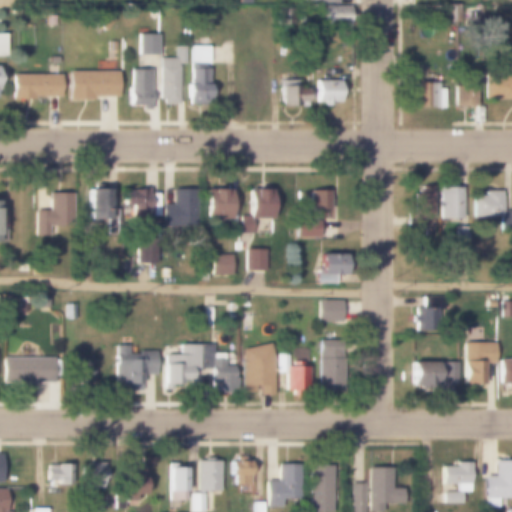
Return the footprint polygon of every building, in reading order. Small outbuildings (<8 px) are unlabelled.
[(319,5),(348,5),(348,26),(319,26),(319,5)] [(103,14),(117,25),(112,31),(107,27),(102,33),(93,25),(103,14)] [(45,15),(54,15),(54,25),(45,25),(45,15)] [(137,34),(154,34),(154,55),(137,55),(137,34)] [(107,42),(115,42),(115,50),(107,50),(107,42)] [(174,58),(174,46),(183,46),(183,64),(175,64),(175,104),(158,104),(158,58),(174,58)] [(188,104),(188,46),(206,46),(206,104),(188,104)] [(47,56),(57,56),(57,69),(47,69),(47,56)] [(128,70),(147,70),(147,106),(128,106),(128,70)] [(66,72),(115,72),(115,96),(93,96),(93,100),(66,100),(66,72)] [(247,99),(243,99),(243,76),(256,76),(256,72),(262,72),(262,76),(264,76),(264,99),(262,99),(262,106),(247,106),(247,99)] [(511,73),(511,98),(486,100),(481,91),(481,74),(511,73)] [(10,75),(56,75),(56,97),(32,97),(32,100),(10,100),(10,75)] [(437,82),(437,89),(443,88),(444,109),(413,109),(412,83),(425,83),(425,77),(434,77),(435,82),(437,82)] [(472,78),(473,100),(463,100),(463,108),(452,108),(452,78),(472,78)] [(331,101),(331,105),(321,105),(321,101),(314,101),(314,80),(338,80),(338,101),(331,101)] [(294,90),(304,90),(304,102),(294,102),(294,107),(277,107),(277,86),(294,86),(294,90)] [(169,186),(169,204),(160,204),(160,223),(195,223),(195,186),(169,186)] [(417,187),(417,191),(411,191),(411,214),(404,214),(405,229),(429,228),(429,186),(417,187)] [(459,196),(466,196),(466,186),(436,186),(436,218),(450,218),(450,221),(459,221),(459,196)] [(120,189),(120,200),(131,200),(131,218),(146,218),(146,188),(120,189)] [(269,188),(269,218),(249,218),(248,232),(237,232),(237,216),(244,216),(245,188),(269,188)] [(85,189),(84,220),(105,221),(106,190),(85,189)] [(227,189),(228,218),(202,219),(202,190),(227,189)] [(307,190),(307,219),(322,219),(322,213),(326,213),(326,205),(328,205),(328,190),(307,190)] [(482,190),(482,196),(469,196),(469,217),(500,217),(500,211),(500,190),(482,190)] [(45,193),(45,210),(31,210),(31,234),(45,234),(45,226),(70,226),(70,194),(45,193)] [(500,217),(500,211),(510,211),(510,229),(500,229),(500,217)] [(316,220),(316,238),(293,238),(293,220),(316,220)] [(453,227),(466,227),(466,247),(453,247),(453,227)] [(154,237),(155,263),(135,264),(134,238),(154,237)] [(242,247),(243,270),(262,270),(262,247),(242,247)] [(317,253),(317,265),(314,265),(314,272),(311,272),(312,285),(332,284),(332,275),(344,275),(344,252),(317,253)] [(228,255),(228,275),(209,274),(210,255),(228,255)] [(420,309),(420,297),(439,297),(439,310),(427,310),(427,329),(413,329),(413,309),(420,309)] [(482,299),(490,299),(490,307),(482,307),(482,299)] [(313,301),(313,320),(338,320),(338,301),(313,301)] [(17,303),(25,303),(25,313),(17,313),(17,303)] [(62,304),(72,304),(72,320),(62,320),(62,304)] [(315,338),(315,391),(343,391),(343,338),(315,338)] [(173,341),(174,353),(161,353),(161,383),(196,383),(196,368),(205,368),(205,389),(233,389),(233,379),(230,379),(229,365),(223,365),(223,353),(210,353),(210,341),(173,341)] [(460,341),(459,385),(479,385),(479,363),(492,363),(492,342),(460,341)] [(109,344),(127,344),(126,361),(133,361),(133,349),(153,349),(153,374),(139,374),(138,392),(108,391),(109,344)] [(264,344),(268,392),(238,395),(238,350),(264,344)] [(0,357),(0,384),(55,383),(54,357),(0,357)] [(495,359),(511,359),(511,383),(495,383),(495,359)] [(455,362),(455,385),(406,384),(406,361),(432,362),(431,369),(439,369),(439,362),(455,362)] [(90,362),(72,362),(72,387),(90,387),(90,362)] [(282,367),(282,389),(307,389),(307,367),(282,367)] [(218,459),(191,459),(191,493),(185,493),(186,511),(197,511),(197,492),(218,492),(218,459)] [(491,460),(511,460),(511,499),(481,500),(481,477),(491,476),(491,460)] [(229,477),(229,485),(249,485),(249,461),(227,461),(227,477),(229,477)] [(96,462),(96,486),(79,486),(79,466),(85,466),(85,462),(96,462)] [(454,463),(454,467),(439,467),(438,487),(452,487),(452,492),(468,492),(468,463),(454,463)] [(275,464),(275,482),(263,482),(263,505),(278,506),(278,499),(300,499),(300,464),(275,464)] [(69,465),(69,487),(43,487),(43,465),(69,465)] [(328,466),(328,511),(306,511),(306,466),(328,466)] [(363,466),(363,483),(347,483),(347,511),(378,511),(378,503),(399,503),(399,488),(388,488),(388,466),(363,466)] [(142,468),(142,501),(119,501),(119,468),(142,468)] [(164,468),(164,502),(182,502),(182,468),(164,468)] [(0,511),(9,511),(9,490),(0,490),(0,511)] [(458,493),(458,504),(438,504),(438,493),(458,493)] [(250,511),(250,503),(260,503),(260,511),(250,511)]
